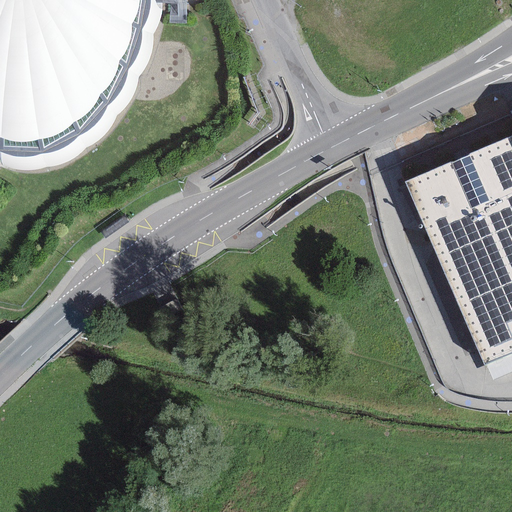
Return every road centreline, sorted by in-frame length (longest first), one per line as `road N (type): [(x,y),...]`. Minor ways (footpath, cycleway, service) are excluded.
road 1 (track): [(174,235),(254,238),(333,188),(355,183),(366,193),(435,386),(453,400),(511,410)]
road 2 (unclassified): [(328,148),(113,277),(0,376)]
road 3 (residential): [(328,148),(266,0)]
road 4 (unclassified): [(511,42),(410,107)]
